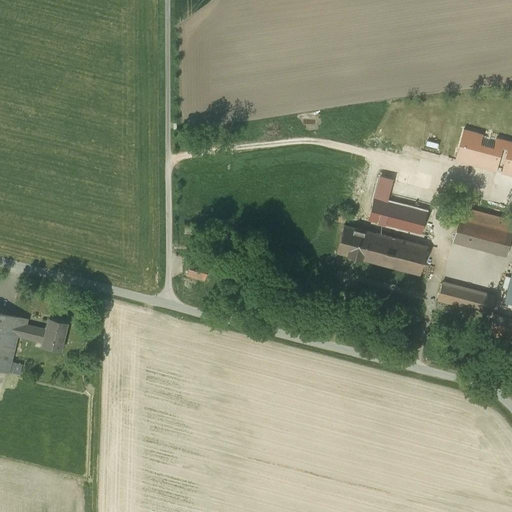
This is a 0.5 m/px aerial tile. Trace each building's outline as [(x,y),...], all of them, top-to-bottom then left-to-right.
[(416,173),(426,120),(408,117),(398,169),(416,173)] [(511,142),(464,130),(456,160),(511,175),(511,142)] [(378,234),(371,261),(419,274),(430,234),(420,231),(425,212),(386,202),(403,138),(391,135),(369,219),(379,221),(376,233),(378,234)] [(511,232),(511,219),(461,207),(453,241),(506,254),(511,232)] [(371,261),(378,234),(376,233),(344,225),(337,253),(371,261)] [(208,263),(190,260),(188,274),(205,277),(208,263)] [(495,296),(442,283),(437,299),(491,313),(495,296)] [(17,335),(44,342),(47,329),(26,324),(28,318),(0,310),(0,370),(8,372),(17,335)] [(49,317),(47,329),(44,342),(43,346),(61,350),(68,322),(49,317)] [(511,326),(492,321),(489,333),(511,339),(511,326)]
